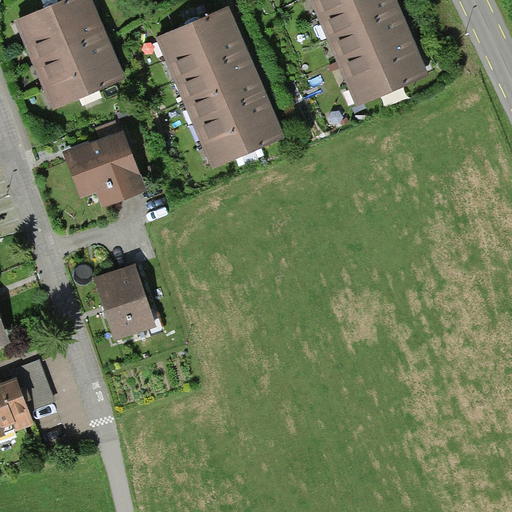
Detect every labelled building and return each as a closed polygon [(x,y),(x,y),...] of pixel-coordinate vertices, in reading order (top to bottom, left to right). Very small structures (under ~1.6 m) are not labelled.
[(90,0),(73,0),(17,25),(54,109),(125,78),(117,60),(110,43),(100,22),(92,4),(90,0)] [(309,0),(356,106),(430,73),(425,62),(417,44),(407,21),(398,1),(397,0),(309,0)] [(229,7),(158,38),(213,166),(284,136),(278,122),(270,103),(259,76),(254,67),(244,42),(237,25),(229,7)] [(125,131),(65,155),(83,199),(97,194),(103,209),(149,191),(125,131)] [(139,256),(98,271),(119,329),(161,314),(139,256)] [(0,291),(0,336),(14,331),(0,291)] [(0,373),(0,421),(17,415),(21,423),(40,416),(36,404),(60,393),(45,356),(0,373)]
